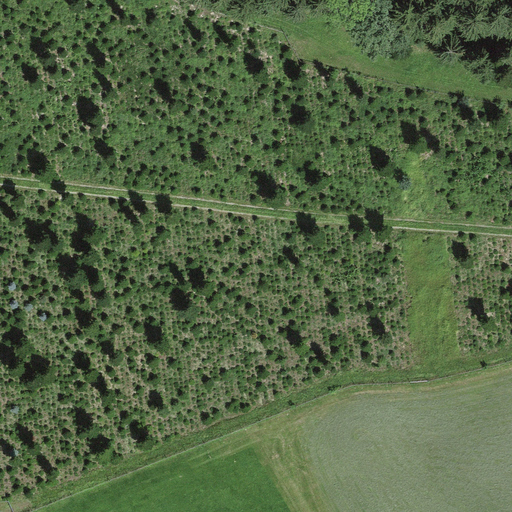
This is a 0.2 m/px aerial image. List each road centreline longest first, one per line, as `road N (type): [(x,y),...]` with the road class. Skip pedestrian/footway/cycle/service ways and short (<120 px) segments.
road 1 (track): [(6,511),(336,388),(511,361)]
road 2 (track): [(511,232),(0,181)]
road 3 (track): [(223,0),(416,75),(511,92)]
